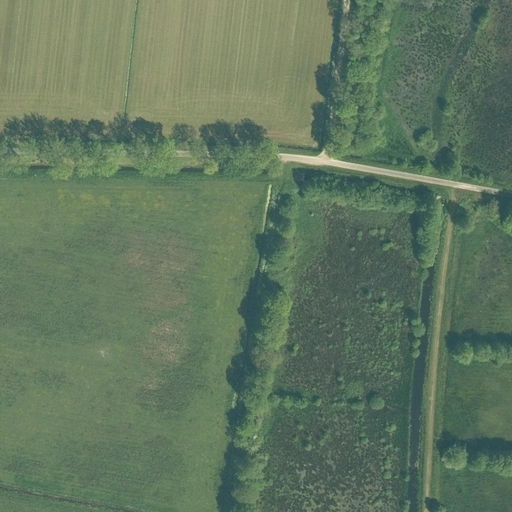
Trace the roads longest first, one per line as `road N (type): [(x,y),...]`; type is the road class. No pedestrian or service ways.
road 1 (track): [(285,156),(229,486),(233,511)]
road 2 (track): [(425,511),(433,367),(459,185)]
road 3 (unclassified): [(327,161),(0,151)]
road 4 (unclassified): [(327,161),(511,194)]
road 5 (track): [(346,0),(327,161)]
